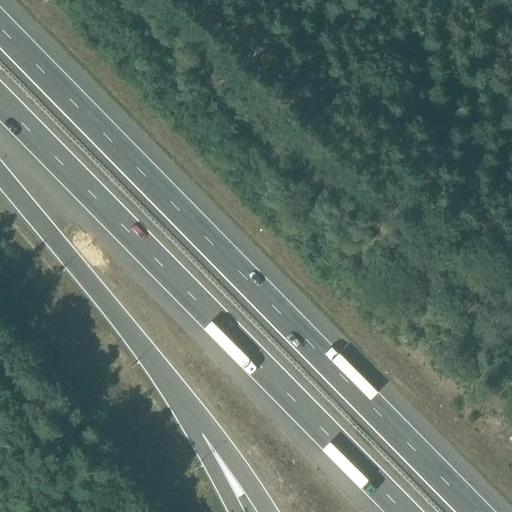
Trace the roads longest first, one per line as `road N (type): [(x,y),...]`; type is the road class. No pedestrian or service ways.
road 1 (motorway): [(481,511),(0,23)]
road 2 (motorway): [(0,106),(399,511)]
road 3 (track): [(511,149),(373,201),(186,0)]
road 4 (track): [(420,0),(511,119)]
